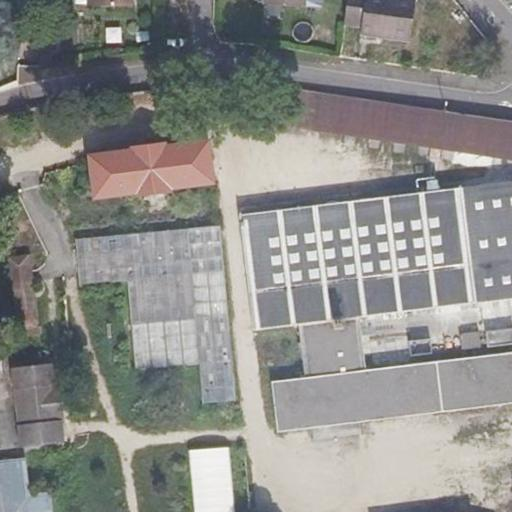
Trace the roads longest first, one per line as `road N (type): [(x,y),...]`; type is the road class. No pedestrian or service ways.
road 1 (residential): [(205,67),(502,106)]
road 2 (residential): [(0,103),(205,67)]
